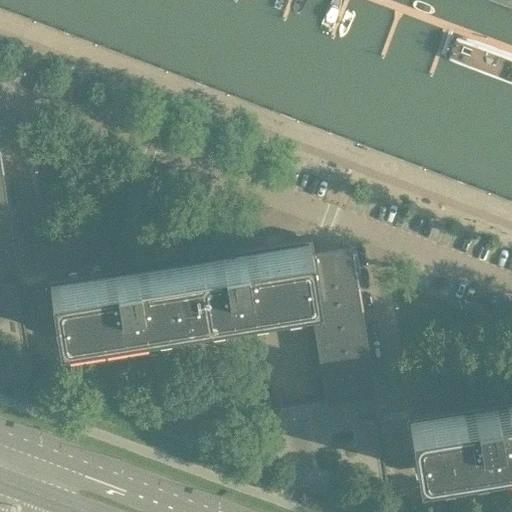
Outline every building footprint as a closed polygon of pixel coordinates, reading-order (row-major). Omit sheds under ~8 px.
[(0,223),(10,222),(6,198),(0,198),(0,223)] [(0,256),(14,255),(10,222),(0,223),(0,256)] [(318,291),(314,265),(312,253),(313,253),(313,251),(311,237),(46,280),(56,338),(308,297),(310,297),(310,292),(318,291)] [(357,284),(351,249),(351,245),(313,251),(313,253),(312,253),(314,265),(318,291),(332,289),(357,284)] [(361,308),(357,284),(332,289),(318,291),(310,292),(310,297),(308,297),(312,316),(361,308)] [(365,332),(361,308),(312,316),(315,339),(365,332)] [(369,356),(365,332),(315,339),(319,364),(369,356)] [(375,390),(369,356),(319,364),(324,395),(325,398),(375,390)] [(511,398),(405,416),(415,474),(511,456),(511,398)]
